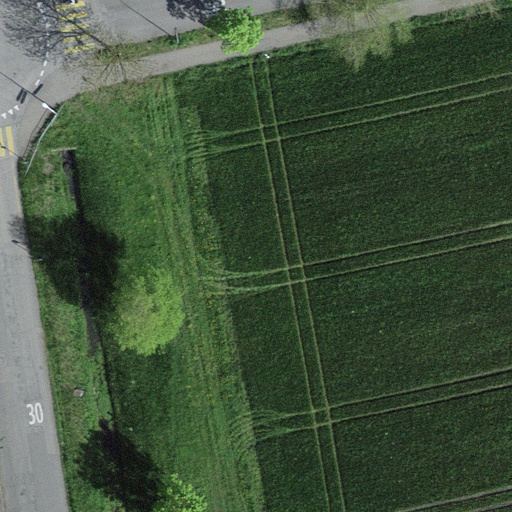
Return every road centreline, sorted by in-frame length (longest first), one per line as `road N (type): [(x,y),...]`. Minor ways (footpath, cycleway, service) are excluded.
road 1 (residential): [(35,511),(0,271)]
road 2 (residential): [(196,0),(0,37)]
